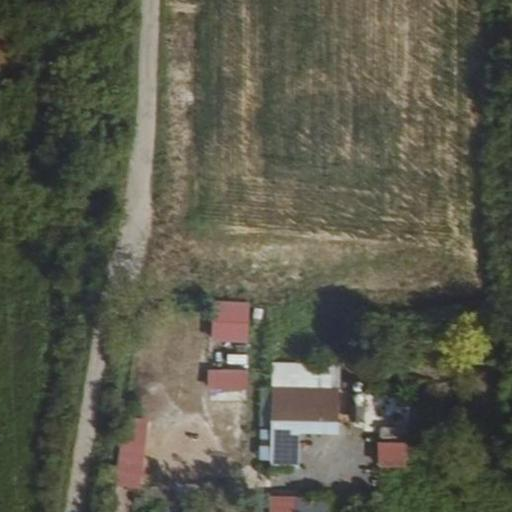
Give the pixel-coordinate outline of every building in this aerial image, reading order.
[(93,109),(99,71),(79,69),(74,106),(93,109)] [(209,339),(246,340),(248,299),(210,298),(209,339)] [(207,393),(246,392),(246,366),(206,367),(207,393)] [(272,386),(271,412),(337,412),(337,388),(272,386)] [(121,413),(117,484),(141,486),(146,415),(121,413)] [(377,438),(376,466),(406,468),(407,440),(377,438)] [(327,511),(328,497),(297,497),(296,511),(327,511)]
